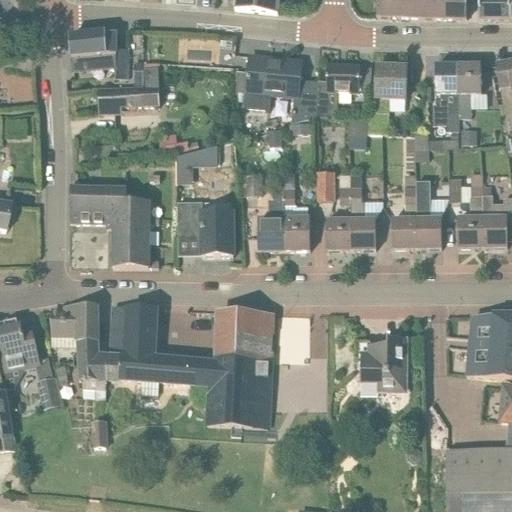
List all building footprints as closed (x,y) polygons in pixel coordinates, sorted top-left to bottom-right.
[(278,0),(236,0),(235,12),(277,17),(278,15),(277,15),(278,0)] [(400,20),(400,0),(377,0),(377,20),(400,20)] [(423,0),(400,0),(400,20),(422,21),(423,0)] [(445,22),(445,0),(423,0),(422,21),(445,22)] [(466,22),(467,0),(445,0),(445,22),(466,22)] [(479,0),(479,3),(479,23),(510,23),(509,0),(479,0)] [(128,52),(116,52),(116,35),(69,40),(71,73),(116,68),(115,82),(128,81),(128,52)] [(316,121),(318,84),(300,83),(301,65),(282,63),(281,68),(269,67),(269,62),(250,60),(246,95),(243,112),(270,114),(272,98),(291,99),(289,126),(316,121)] [(511,65),(496,69),(503,108),(499,109),(504,133),(511,131),(511,65)] [(327,95),(359,96),(360,69),(327,68),(327,84),(318,84),(316,121),(326,119),(327,95)] [(390,101),(405,102),(406,70),(377,69),(376,103),(377,103),(377,116),(368,116),(367,116),(367,121),(366,136),(389,137),(390,101)] [(460,133),(460,122),(459,69),(436,69),(436,98),(436,108),(446,108),(446,135),(451,135),(458,135),(460,135),(460,133)] [(459,69),(460,122),(472,121),(471,98),(481,97),(481,69),(459,69)] [(159,93),(158,93),(158,72),(145,72),(145,93),(98,95),(99,117),(117,116),(117,110),(160,109),(159,93)] [(143,89),(143,73),(135,73),(135,89),(143,89)] [(366,136),(367,121),(352,121),(350,121),(349,138),(367,139),(366,136)] [(311,137),(310,125),(290,128),(291,139),(311,137)] [(282,150),(281,133),(268,134),(269,151),(282,150)] [(477,147),(476,133),(461,133),(461,147),(477,147)] [(175,137),(159,140),(163,160),(189,156),(187,145),(176,147),(175,137)] [(428,152),(429,143),(429,138),(415,138),(415,153),(415,165),(428,165),(428,154),(428,152)] [(451,143),(429,143),(428,152),(459,151),(459,142),(458,142),(451,143)] [(187,146),(189,155),(199,153),(197,144),(187,146)] [(117,158),(117,165),(128,164),(128,157),(117,158)] [(335,205),(335,176),(317,176),(317,205),(335,205)] [(94,228),(94,192),(78,192),(78,178),(71,177),(71,192),(70,228),(94,228)] [(470,190),(461,190),(461,206),(471,205),(471,222),(457,222),(458,252),(483,251),(481,177),(471,177),(470,190)] [(508,251),(508,245),(511,244),(511,201),(504,202),(504,207),(493,207),(493,199),(483,199),(483,177),(481,177),(483,251),(508,251)] [(417,207),(417,190),(417,187),(416,178),(404,178),(406,223),(392,223),(392,253),(418,252),(418,223),(417,223),(416,207),(417,207)] [(262,179),(246,179),(247,200),(262,200),(262,179)] [(284,223),(284,211),(283,191),(283,180),(273,180),(273,207),(269,208),(269,223),(258,223),(258,255),(285,255),(284,223)] [(449,203),(449,206),(461,206),(461,190),(460,183),(449,183),(449,203)] [(417,187),(417,190),(417,207),(416,207),(417,223),(418,223),(418,252),(442,252),(441,223),(431,223),(430,187),(417,187)] [(283,191),(284,211),(295,211),(296,191),(283,191)] [(339,209),(351,208),(350,191),(340,192),(339,193),(339,209)] [(361,191),(360,192),(350,191),(351,208),(351,224),(352,253),(376,253),(376,224),(363,224),(363,205),(361,205),(361,191)] [(114,193),(98,192),(94,192),(94,228),(108,228),(114,223),(114,193)] [(127,204),(127,193),(114,193),(114,223),(119,228),(127,221),(149,221),(149,204),(127,204)] [(11,208),(0,206),(0,233),(5,235),(11,208)] [(233,260),(233,206),(177,206),(178,242),(202,242),(202,260),(233,260)] [(159,221),(149,221),(127,221),(119,228),(113,233),(113,244),(149,244),(149,228),(159,228),(159,221)] [(284,223),(285,255),(310,254),(310,222),(284,223)] [(326,254),(352,253),(351,224),(326,225),(326,254)] [(149,264),(149,244),(113,244),(113,271),(149,272),(149,271),(159,271),(159,265),(149,264)] [(100,310),(96,310),(65,310),(65,314),(51,314),(51,350),(78,350),(78,346),(99,346),(99,345),(100,310)] [(156,312),(113,310),(111,310),(110,357),(107,357),(107,359),(107,384),(118,384),(118,382),(208,389),(209,398),(207,427),(267,430),(273,356),(271,356),(273,337),(308,339),(309,319),(219,315),(217,367),(154,361),(156,312)] [(511,382),(511,319),(472,320),(467,378),(511,382)] [(30,370),(22,335),(19,323),(0,327),(0,348),(6,375),(30,370)] [(38,363),(36,353),(31,333),(22,335),(30,370),(35,368),(39,384),(37,385),(44,411),(61,407),(55,381),(49,361),(38,363)] [(405,395),(405,363),(405,343),(388,343),(388,344),(355,344),(355,363),(361,363),(361,387),(379,386),(378,395),(405,395)] [(100,357),(99,346),(78,346),(78,350),(79,393),(95,393),(95,402),(106,402),(106,393),(106,384),(107,384),(107,359),(107,357),(100,357)] [(68,387),(65,374),(69,373),(68,369),(55,370),(59,389),(68,387)] [(500,424),(511,425),(511,390),(503,390),(500,424)] [(0,454),(14,453),(12,433),(6,396),(0,397),(0,454)] [(105,450),(106,425),(93,425),(92,450),(105,450)] [(423,461),(422,455),(418,451),(411,451),(407,456),(407,463),(412,467),(419,466),(423,461)] [(511,511),(511,453),(447,455),(446,511),(511,511)]
